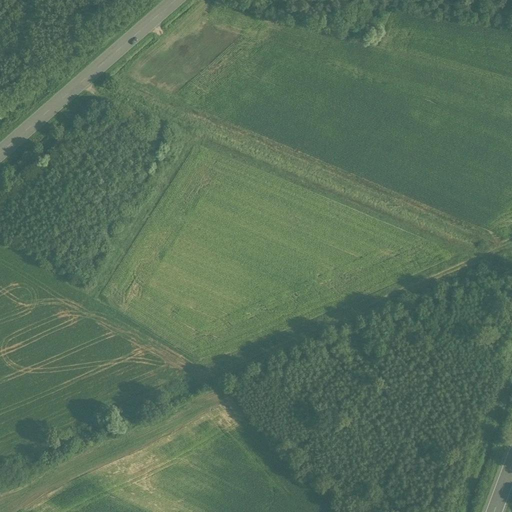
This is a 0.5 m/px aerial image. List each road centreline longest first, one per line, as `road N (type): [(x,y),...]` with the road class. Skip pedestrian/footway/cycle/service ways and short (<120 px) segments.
road 1 (track): [(511,244),(215,375)]
road 2 (secondary): [(0,152),(175,0)]
